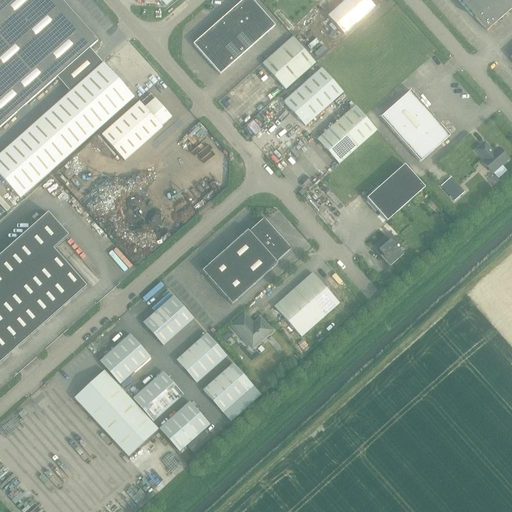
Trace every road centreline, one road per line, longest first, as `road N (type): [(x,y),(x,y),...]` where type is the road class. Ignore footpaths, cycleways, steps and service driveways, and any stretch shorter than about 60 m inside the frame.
road 1 (unclassified): [(261,173),(0,408)]
road 2 (unknown): [(0,137),(130,20)]
road 3 (unclassified): [(149,42),(261,173)]
road 4 (unclassified): [(261,173),(369,295)]
road 5 (unclassified): [(407,0),(511,115)]
road 6 (unknown): [(205,108),(153,168),(133,177),(110,172)]
